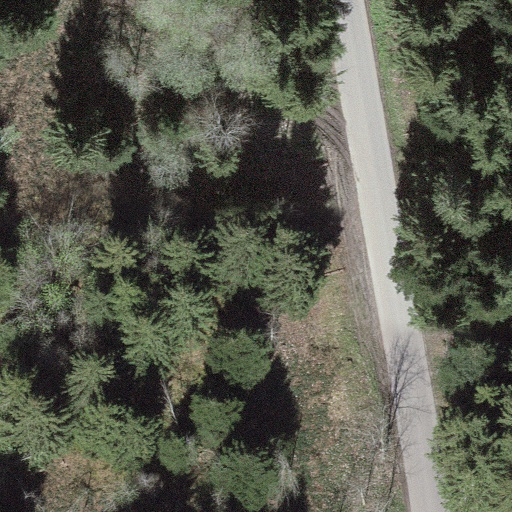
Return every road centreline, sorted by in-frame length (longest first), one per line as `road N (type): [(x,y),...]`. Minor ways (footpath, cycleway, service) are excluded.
road 1 (unclassified): [(434,511),(340,0)]
road 2 (track): [(356,102),(130,0)]
